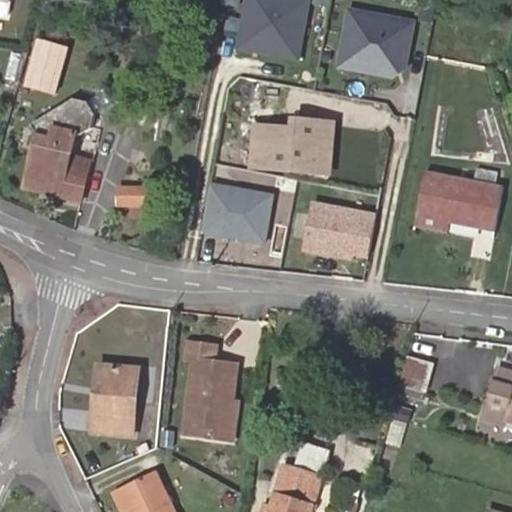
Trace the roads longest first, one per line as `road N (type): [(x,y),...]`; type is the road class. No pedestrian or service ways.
road 1 (residential): [(80,259),(168,285),(511,318)]
road 2 (residential): [(43,435),(38,389),(58,298),(80,259)]
